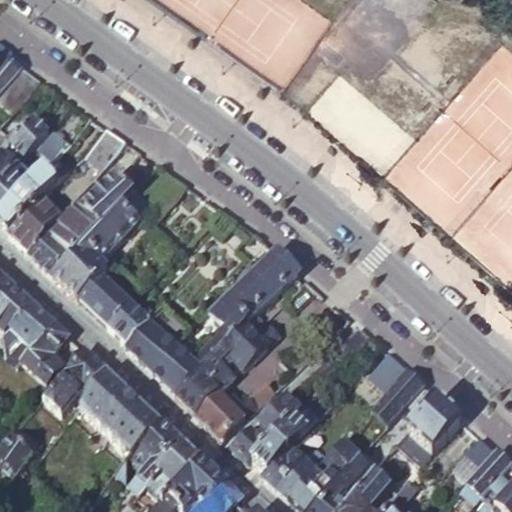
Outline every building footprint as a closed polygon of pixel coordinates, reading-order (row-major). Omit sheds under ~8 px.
[(0,100),(6,94),(23,74),(7,62),(0,69),(0,100)] [(23,108),(42,87),(23,74),(6,94),(23,108)] [(13,119),(19,112),(12,106),(5,113),(13,119)] [(0,118),(0,132),(13,119),(5,113),(0,118)] [(0,155),(3,158),(9,150),(34,124),(28,119),(0,147),(0,155)] [(51,139),(35,124),(34,124),(9,150),(25,166),(39,152),(51,139)] [(71,151),(72,149),(54,135),(51,139),(39,152),(55,165),(69,152),(71,151)] [(128,149),(108,135),(102,144),(94,153),(88,162),(103,176),(118,161),(121,158),(123,155),(128,149)] [(0,166),(0,193),(19,173),(6,160),(0,166)] [(0,222),(33,186),(19,173),(0,193),(0,222)] [(0,222),(0,230),(10,240),(41,207),(58,189),(44,174),(38,180),(33,186),(0,222)] [(167,214),(188,192),(167,177),(146,198),(167,214)] [(101,233),(134,198),(115,180),(113,182),(82,216),(101,233)] [(83,252),(101,268),(152,215),(134,198),(101,233),(83,252)] [(9,241),(26,258),(47,236),(60,223),(41,207),(10,240),(9,241)] [(55,244),(74,261),(83,252),(101,233),(82,216),(67,231),(55,244)] [(62,226),(50,239),(53,241),(55,244),(67,231),(62,226)] [(26,258),(32,263),(53,241),(50,239),(47,236),(26,258)] [(74,261),(55,244),(53,241),(32,263),(53,283),(74,261)] [(78,307),(80,304),(102,282),(108,275),(101,268),(83,252),(74,261),(53,283),(78,307)] [(258,320),(299,279),(275,256),(214,319),(223,328),(215,336),(229,350),(258,320)] [(2,281),(0,283),(0,296),(8,287),(2,281)] [(80,304),(127,351),(149,329),(143,323),(102,282),(80,304)] [(0,296),(0,298),(9,288),(8,287),(0,296)] [(0,298),(0,333),(4,338),(32,309),(9,288),(0,298)] [(302,313),(309,306),(304,300),(297,307),(302,313)] [(23,368),(58,331),(32,309),(4,338),(5,341),(11,347),(18,339),(23,345),(7,363),(18,374),(23,369),(23,368)] [(143,323),(149,329),(163,314),(158,309),(143,323)] [(177,402),(229,350),(215,336),(198,354),(188,364),(173,350),(183,339),(186,336),(163,314),(149,329),(127,351),(126,351),(177,402)] [(281,343),(258,320),(229,350),(177,402),(197,421),(218,399),(222,402),(227,397),(237,387),(219,369),(227,361),(245,379),(281,343)] [(70,342),(58,331),(23,368),(23,369),(35,380),(53,360),(70,342)] [(336,358),(348,368),(351,364),(371,343),(360,333),(339,353),(335,357),(336,358)] [(198,354),(183,339),(173,350),(188,364),(198,354)] [(74,345),(70,342),(53,360),(57,364),(74,345)] [(371,343),(363,352),(375,363),(383,354),(371,343)] [(83,397),(104,374),(105,373),(86,356),(62,380),(83,397)] [(35,380),(47,390),(64,370),(57,364),(53,360),(35,380)] [(387,399),(408,376),(389,360),(370,382),(387,399)] [(219,369),(237,387),(245,379),(227,361),(219,369)] [(330,361),(315,375),(316,376),(323,383),(338,369),(331,363),(330,361)] [(87,400),(107,377),(104,374),(83,397),(87,400)] [(388,432),(425,392),(408,376),(387,399),(372,416),(388,432)] [(121,452),(133,462),(163,428),(107,377),(87,400),(80,413),(121,452)] [(62,420),(83,397),(62,380),(43,403),(62,420)] [(218,399),(197,421),(224,448),(275,396),(267,388),(251,404),(247,400),(238,408),(234,404),(228,409),(222,402),(218,399)] [(227,397),(222,402),(228,409),(234,404),(227,397)] [(249,470),(253,466),(295,422),(302,414),(287,401),(252,435),(233,455),(249,470)] [(433,460),(463,426),(438,404),(430,413),(408,438),(433,460)] [(408,438),(430,413),(425,409),(400,434),(407,440),(408,438)] [(302,414),(295,422),(308,435),(319,423),(306,411),(302,414)] [(253,466),(267,478),(290,453),(308,435),(295,422),(253,466)] [(32,428),(26,423),(10,440),(33,459),(40,451),(44,447),(44,445),(41,448),(26,434),(32,428)] [(158,472),(182,446),(163,428),(133,462),(130,465),(144,477),(153,468),(158,472)] [(382,453),(389,459),(407,440),(400,434),(382,453)] [(0,474),(0,486),(7,492),(32,460),(33,459),(10,440),(0,451),(0,462),(6,467),(0,474)] [(492,465),(497,458),(482,444),(454,476),(469,490),(492,465)] [(163,506),(201,465),(182,446),(158,472),(153,468),(144,477),(140,482),(163,506)] [(263,483),(290,506),(340,453),(334,447),(312,471),(290,453),(267,478),(263,483)] [(290,506),(296,511),(315,511),(336,490),(360,463),(344,448),(340,453),(290,506)] [(45,457),(40,451),(33,459),(32,460),(38,465),(45,457)] [(130,465),(133,462),(121,452),(113,461),(124,472),(130,465)] [(511,471),(511,470),(497,458),(492,465),(469,490),(484,503),(511,471)] [(360,463),(336,490),(348,500),(372,474),(360,463)] [(202,464),(201,465),(163,506),(157,511),(176,511),(178,511),(179,511),(187,511),(193,508),(197,511),(202,511),(229,490),(230,489),(202,464)] [(345,511),(375,511),(393,492),(388,488),(396,478),(382,467),(353,504),(345,511)] [(398,511),(399,511),(413,495),(407,489),(386,511),(398,511)] [(240,500),(229,490),(202,511),(229,511),(235,507),(235,506),(240,500)] [(315,511),(345,511),(353,504),(348,500),(336,490),(315,511)]
